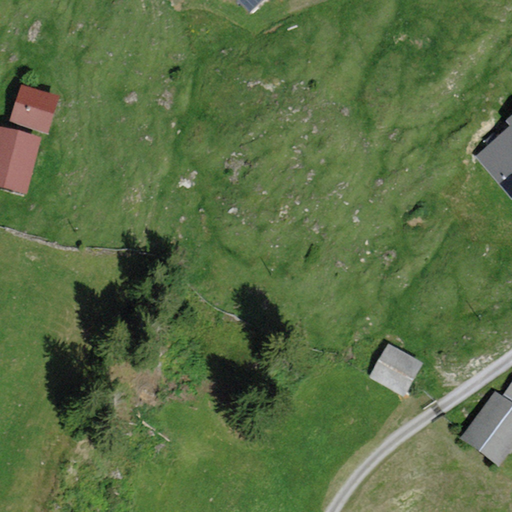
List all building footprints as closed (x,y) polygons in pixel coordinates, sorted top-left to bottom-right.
[(255,0),(236,0),(245,9),(255,0)] [(15,84),(4,120),(40,130),(50,94),(15,84)] [(511,121),(473,154),(511,198),(511,196),(511,121)] [(0,188),(17,193),(31,135),(0,128),(0,188)] [(384,344),(364,378),(400,399),(420,366),(384,344)] [(511,380),(502,393),(511,400),(511,380)] [(511,405),(494,392),(455,440),(493,470),(511,446),(511,405)]
